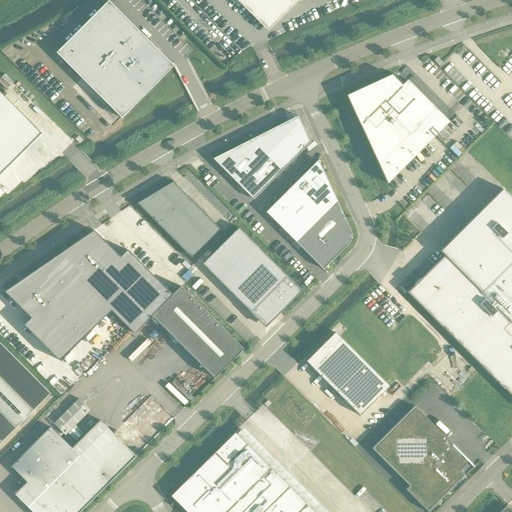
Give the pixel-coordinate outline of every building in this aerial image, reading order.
[(238,0),(243,4),(245,2),(268,25),(282,11),(283,12),(292,3),(298,0),(238,0)] [(56,53),(121,118),(173,66),(108,1),(56,53)] [(434,61),(439,66),(443,63),(438,58),(434,61)] [(391,76),(347,96),(387,184),(449,122),(407,80),(401,86),(391,76)] [(0,174),(41,134),(0,92),(0,174)] [(213,159),(253,200),(310,143),(298,116),(213,159)] [(351,241),(352,236),(351,231),(318,160),(266,212),(323,270),(348,245),(351,241)] [(137,203),(191,258),(220,229),(173,182),(137,203)] [(445,329),(497,381),(511,396),(511,197),(503,189),(441,252),(445,256),(422,279),(421,277),(413,285),(414,287),(409,292),(445,329)] [(239,227),(202,264),(251,313),(265,327),(302,291),(239,227)] [(94,230),(57,255),(112,310),(134,333),(172,295),(128,250),(121,257),(94,230)] [(57,256),(5,292),(31,318),(24,325),(60,361),(111,310),(57,256)] [(181,287),(152,316),(214,378),(243,349),(181,287)] [(306,361),(360,415),(389,386),(369,367),(368,366),(335,332),(306,361)] [(0,443),(50,393),(0,343),(0,443)] [(15,494),(32,511),(80,511),(174,418),(151,395),(122,425),(113,434),(100,420),(71,448),(50,427),(11,466),(27,482),(15,494)] [(78,399),(53,423),(65,435),(90,410),(78,399)] [(405,489),(428,511),(465,475),(460,470),(467,464),(444,441),(446,438),(415,406),(372,449),(409,485),(405,489)] [(82,434),(75,426),(68,433),(75,441),(82,434)] [(313,511),(235,433),(171,496),(186,511),(313,511)]
